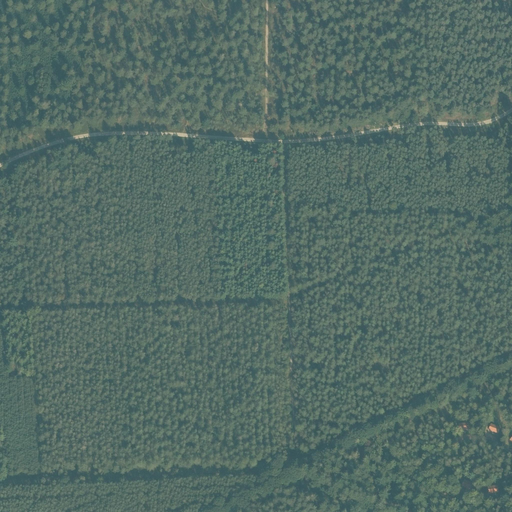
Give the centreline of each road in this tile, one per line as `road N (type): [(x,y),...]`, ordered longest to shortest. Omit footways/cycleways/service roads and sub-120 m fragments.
road 1 (track): [(0,164),(79,134),(184,131),(267,140)]
road 2 (track): [(267,140),(432,121),(473,125),(511,109)]
road 3 (track): [(317,0),(348,12),(387,65),(317,111),(300,139)]
road 4 (track): [(95,0),(66,138),(0,136)]
road 5 (track): [(133,0),(122,22),(167,74),(195,92),(184,131)]
road 6 (track): [(266,0),(267,140)]
